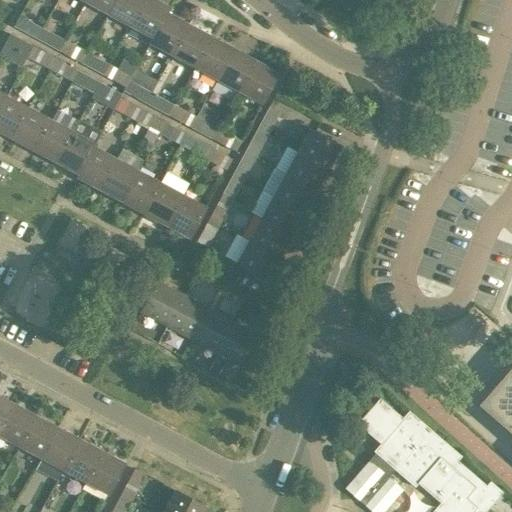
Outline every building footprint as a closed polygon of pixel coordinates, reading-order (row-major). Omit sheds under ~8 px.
[(84,0),(84,2),(106,14),(113,0),(84,0)] [(113,0),(106,14),(128,26),(142,0),(113,0)] [(153,0),(142,0),(128,26),(151,39),(168,8),(153,0)] [(166,13),(168,8),(151,39),(149,44),(171,56),(188,25),(166,13)] [(12,27),(35,39),(40,29),(18,16),(12,27)] [(188,25),(171,56),(193,68),(210,37),(188,25)] [(35,39),(57,51),(62,40),(40,29),(35,39)] [(9,34),(3,45),(26,57),(32,47),(9,34)] [(210,37),(193,68),(215,80),(232,49),(210,37)] [(57,51),(79,63),(84,52),(62,40),(57,51)] [(49,70),(55,59),(32,47),(26,57),(49,70)] [(232,49),(215,80),(237,92),(254,61),(232,49)] [(79,63),(101,75),(106,64),(84,52),(79,63)] [(71,82),(77,71),(55,59),(49,70),(71,82)] [(278,74),(254,61),(237,92),(261,105),(278,74)] [(129,76),(106,64),(101,75),(123,87),(127,81),(129,76)] [(93,94),(99,83),(77,71),(71,82),(93,94)] [(123,87),(121,91),(144,104),(150,93),(127,81),(123,87)] [(118,99),(121,95),(99,83),(93,94),(115,105),(118,99)] [(144,104),(167,116),(172,105),(150,93),(144,104)] [(0,133),(10,138),(26,107),(4,96),(0,103),(0,133)] [(137,122),(142,112),(118,99),(115,105),(113,109),(137,122)] [(167,116),(189,128),(195,117),(172,105),(167,116)] [(32,150),(49,120),(26,107),(10,138),(32,150)] [(268,107),(256,130),(266,136),(279,113),(268,107)] [(142,112),(137,122),(159,134),(164,124),(142,112)] [(189,128),(212,140),(217,130),(195,117),(189,128)] [(78,119),(71,132),(55,162),(77,174),(93,144),(100,131),(78,119)] [(49,120),(32,150),(55,162),(71,132),(49,120)] [(164,124),(159,134),(181,146),(187,136),(164,124)] [(240,142),(217,130),(212,140),(235,153),(240,142)] [(254,158),(266,136),(256,130),(244,152),(254,158)] [(310,130),(297,153),(328,170),(341,147),(310,130)] [(187,136),(181,146),(203,158),(209,148),(187,136)] [(76,179),(97,190),(114,159),(93,148),(95,144),(93,144),(77,174),(78,175),(76,179)] [(231,160),(209,148),(203,158),(225,170),(231,160)] [(242,180),(254,158),(244,152),(232,175),(242,180)] [(328,170),(297,153),(285,175),(316,192),(328,170)] [(114,159),(97,190),(120,202),(136,171),(114,159)] [(136,171),(120,202),(142,214),(159,183),(136,171)] [(164,226),(181,195),(186,185),(164,173),(159,183),(142,214),(164,226)] [(230,203),(242,180),(232,175),(220,197),(230,203)] [(316,192),(285,175),(273,197),(304,214),(316,192)] [(206,209),(181,195),(164,226),(189,239),(206,209)] [(218,225),(230,203),(220,197),(207,219),(218,225)] [(304,214),(273,197),(261,219),(292,236),(304,214)] [(205,248),(218,225),(207,219),(195,242),(205,248)] [(292,236),(261,219),(249,241),(280,259),(292,236)] [(267,282),(280,259),(249,241),(236,265),(267,282)] [(141,312),(167,326),(184,295),(158,281),(141,312)] [(167,326),(192,340),(209,309),(184,295),(167,326)] [(192,340),(217,354),(234,322),(209,309),(192,340)] [(234,322),(217,354),(242,367),(259,336),(234,322)] [(214,364),(209,372),(218,377),(222,369),(214,364)] [(511,365),(478,405),(511,435),(511,365)] [(0,424),(11,404),(0,397),(0,424)] [(485,511),(502,493),(489,483),(486,487),(456,462),(461,457),(408,411),(402,419),(379,399),(357,424),(380,443),(376,448),(378,450),(397,466),(408,475),(404,479),(414,488),(418,484),(440,503),(431,511),(485,511)] [(11,404),(0,424),(0,436),(17,446),(34,415),(11,404)] [(40,458),(56,427),(34,415),(17,446),(40,458)] [(56,427),(40,458),(62,470),(78,439),(56,427)] [(78,439),(62,470),(84,481),(100,451),(78,439)] [(397,466),(378,450),(373,456),(367,463),(365,466),(361,471),(345,489),(358,500),(371,511),(383,511),(401,490),(387,478),(397,466)] [(125,464),(100,451),(84,481),(108,494),(125,464)] [(134,468),(121,491),(132,497),(144,474),(134,468)] [(123,511),(132,497),(121,491),(110,511),(123,511)] [(175,491),(163,511),(202,511),(205,507),(175,491)]
